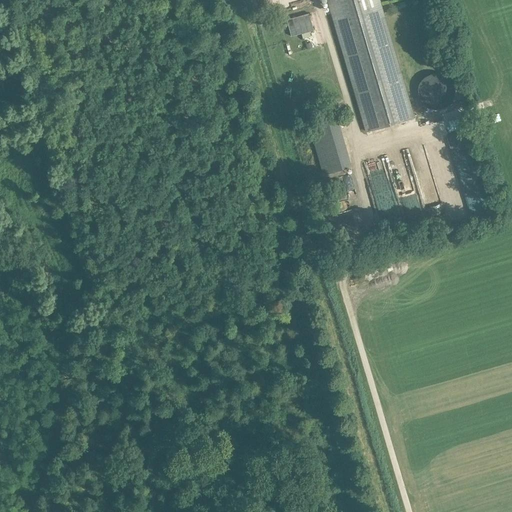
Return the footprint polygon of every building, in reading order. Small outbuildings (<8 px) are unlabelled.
[(326,0),(365,131),(414,117),(379,0),(326,0)] [(291,37),(313,31),(309,14),(287,20),(291,37)] [(314,122),(321,172),(335,170),(334,165),(343,164),(337,119),(314,122)] [(392,173),(404,219),(417,216),(405,170),(392,173)] [(337,177),(341,201),(357,199),(353,175),(337,177)] [(433,183),(420,186),(426,211),(439,208),(433,183)]
